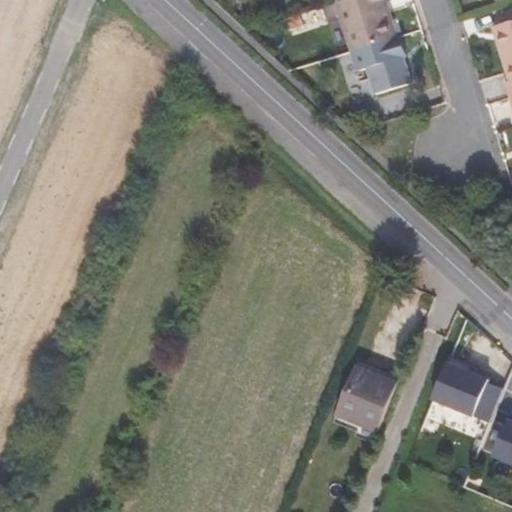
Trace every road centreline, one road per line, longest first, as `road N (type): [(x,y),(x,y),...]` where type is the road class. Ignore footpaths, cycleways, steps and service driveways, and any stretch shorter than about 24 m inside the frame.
road 1 (secondary): [(166,0),(511,312)]
road 2 (unknown): [(360,511),(460,265)]
road 3 (unclassified): [(82,0),(0,192)]
road 4 (residential): [(448,171),(475,123),(435,0)]
